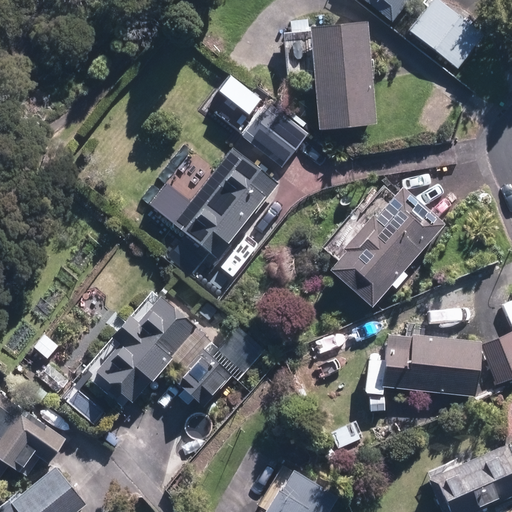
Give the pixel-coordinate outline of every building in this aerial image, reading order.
[(362,0),(391,21),(407,0),(362,0)] [(434,0),(409,30),(455,68),(479,37),(434,0)] [(286,74),(313,72),(318,129),(375,123),(367,23),(363,23),(283,30),(286,74)] [(278,173),(308,135),(314,128),(279,99),(273,107),(250,88),(236,105),(254,119),(215,167),(198,152),(171,186),(189,200),(171,223),(214,258),(280,175),(278,173)] [(369,307),(390,285),(395,290),(409,274),(404,269),(445,224),(401,184),(393,194),(380,183),(326,243),(339,254),(326,268),(369,307)] [(136,318),(129,312),(77,371),(122,411),(197,326),(159,292),(136,318)] [(238,381),(263,351),(232,325),(205,358),(201,355),(178,382),(183,386),(179,392),(190,401),(203,386),(214,395),(230,375),(238,381)] [(511,330),(478,344),(495,387),(511,380),(511,330)] [(365,358),(363,392),(383,393),(384,388),(474,392),(477,339),(386,335),(385,359),(365,358)] [(69,379),(50,362),(38,376),(57,393),(69,379)] [(0,389),(0,457),(19,471),(32,452),(49,463),(57,452),(67,437),(20,403),(0,389)] [(468,486),(474,503),(498,494),(491,477),(511,469),(511,471),(511,442),(430,475),(440,498),(468,486)] [(0,511),(72,511),(84,503),(51,462),(49,463),(0,503),(0,511)] [(254,504),(264,510),(262,511),(333,511),(341,501),(291,468),(282,462),(254,504)]
